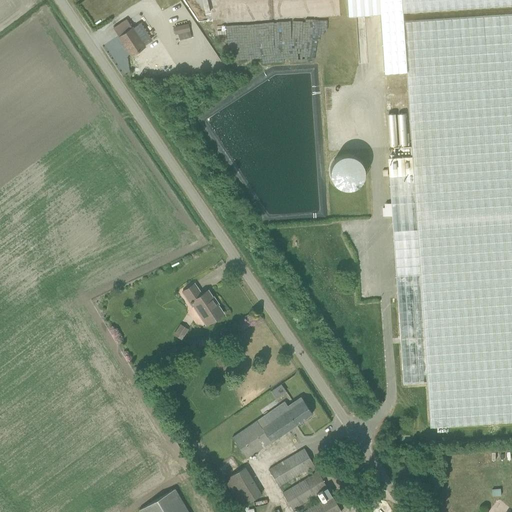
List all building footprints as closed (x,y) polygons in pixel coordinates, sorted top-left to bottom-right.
[(175,0),(157,8),(164,24),(181,17),(175,0)] [(383,73),(407,71),(404,21),(403,11),(511,3),(511,0),(346,0),(347,15),(379,13),(383,73)] [(511,420),(511,13),(404,21),(407,71),(413,156),(389,157),(390,175),(414,174),(428,381),(431,426),(511,420)] [(113,28),(131,55),(144,46),(126,19),(113,28)] [(175,34),(190,31),(188,23),(173,26),(175,34)] [(388,146),(405,145),(404,113),(387,114),(388,146)] [(428,381),(414,174),(390,175),(401,338),(404,383),(428,381)] [(208,323),(223,313),(217,304),(216,305),(212,298),(207,290),(201,294),(194,284),(182,291),(192,306),(195,304),(208,323)] [(269,390),(272,396),(280,393),(278,390),(280,389),(278,386),(269,390)] [(289,408),(285,401),(232,437),(247,458),(312,413),(302,399),(289,408)] [(309,468),(313,474),(318,472),(304,448),(269,469),(278,486),(309,468)] [(250,466),(230,476),(245,505),(265,495),(250,466)] [(292,509),(323,491),(328,488),(318,472),(313,474),(283,492),(292,509)] [(189,511),(175,488),(139,509),(140,511),(189,511)] [(328,488),(323,491),(327,498),(302,511),(340,511),(341,511),(328,488)]
